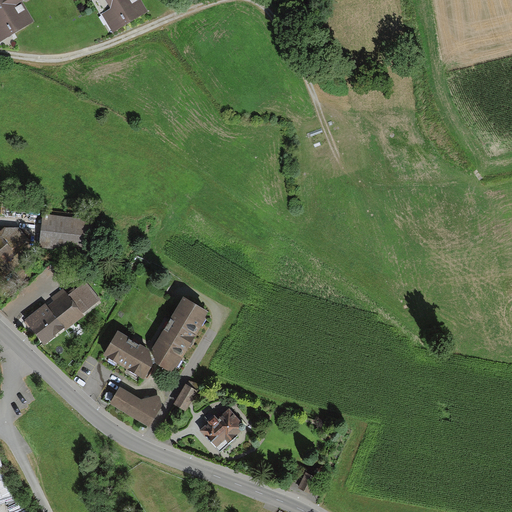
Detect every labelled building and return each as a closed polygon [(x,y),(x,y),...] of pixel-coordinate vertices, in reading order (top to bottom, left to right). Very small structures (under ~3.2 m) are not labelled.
[(0,0),(0,47),(35,26),(23,6),(24,5),(20,0),(0,0)] [(90,0),(113,38),(149,16),(138,0),(90,0)] [(39,245),(90,251),(94,216),(43,210),(39,245)] [(0,260),(3,264),(31,240),(18,225),(5,224),(0,228),(0,260)] [(45,301),(25,317),(45,342),(64,327),(66,329),(86,313),(84,311),(101,298),(86,278),(68,293),(63,288),(52,297),(54,299),(48,304),(45,301)] [(156,357),(172,367),(176,361),(177,361),(206,314),(204,313),(208,305),(184,291),(153,343),(156,357)] [(119,326),(105,350),(144,373),(153,357),(149,344),(119,326)] [(201,382),(187,379),(174,402),(186,409),(201,382)] [(120,383),(109,400),(150,424),(162,402),(160,395),(157,393),(142,396),(120,383)] [(209,419),(200,427),(220,449),(238,433),(237,432),(246,424),(229,404),(219,414),(215,410),(207,416),(209,419)] [(318,474),(306,469),(298,486),(310,492),(318,474)]
